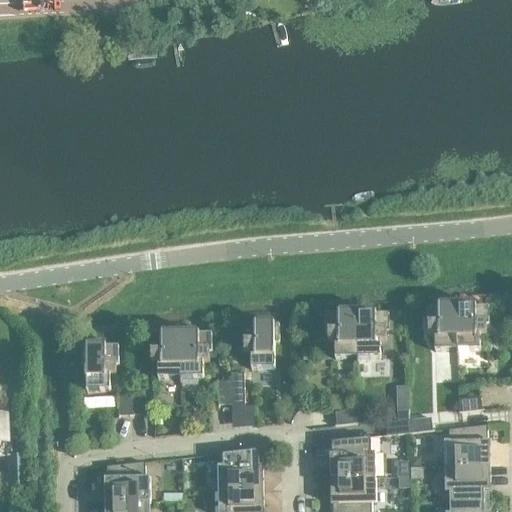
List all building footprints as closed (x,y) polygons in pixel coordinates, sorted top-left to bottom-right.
[(457,307),(458,357),(459,357),(459,353),(481,352),(481,336),(487,336),(486,324),(486,308),(476,308),(476,306),(457,307)] [(458,357),(457,307),(438,307),(438,308),(427,309),(427,328),(429,328),(429,337),(435,337),(436,353),(458,353),(458,357)] [(358,365),(357,314),(338,315),(338,316),(327,316),(327,336),(329,336),(329,345),(335,344),(336,361),(358,360),(358,365)] [(357,314),(358,365),(359,365),(359,360),(381,360),(381,344),(387,343),(387,331),(386,331),(386,314),(377,314),(357,314)] [(255,325),(255,327),(242,327),(242,346),(245,346),(245,355),(252,355),(252,371),(276,371),(275,325),(255,325)] [(181,335),(182,385),(182,381),(204,380),(204,364),(210,364),(209,336),(200,336),(200,334),(181,335)] [(181,385),(182,385),(181,335),(161,335),(162,337),(149,337),(149,356),(152,356),(152,365),(159,365),(159,381),(181,381),(181,385)] [(118,349),(107,349),(107,347),(86,347),(86,349),(82,349),(82,367),(87,367),(87,393),(111,393),(111,377),(117,377),(117,365),(118,364),(118,349)] [(232,383),(232,407),(245,406),(245,408),(245,375),(231,375),(232,383)] [(0,412),(9,412),(8,380),(0,380),(0,412)] [(220,407),(232,407),(232,383),(218,383),(219,408),(220,408),(220,407)] [(132,394),(132,417),(145,417),(145,419),(145,393),(132,394)] [(120,418),(132,417),(132,394),(119,394),(119,419),(120,419),(120,418)] [(482,399),(459,401),(459,415),(485,412),(485,411),(483,411),(482,399)] [(337,427),(335,427),(336,428),(360,425),(359,412),(336,414),(337,427)] [(0,459),(6,459),(11,459),(9,417),(8,417),(1,417),(0,416),(0,459)] [(410,422),(410,436),(435,433),(435,432),(433,432),(432,420),(410,422)] [(386,438),(410,436),(410,422),(386,425),(387,437),(386,437),(386,438)] [(446,468),(495,467),(495,443),(488,443),(488,427),(449,431),(449,443),(445,443),(446,468)] [(333,481),(376,480),(375,455),(371,455),(371,440),(332,444),(333,481)] [(219,493),(267,492),(267,468),(261,468),(261,452),(222,456),(223,468),(218,468),(219,493)] [(11,459),(6,459),(7,489),(24,489),(23,458),(11,459)] [(416,458),(410,458),(410,469),(411,469),(421,469),(421,463),(416,458)] [(409,463),(397,463),(397,479),(409,478),(409,463)] [(108,505),(151,504),(150,479),(146,479),(146,464),(107,468),(108,505)] [(495,493),(495,467),(446,468),(446,494),(450,493),(451,504),(489,503),(489,493),(495,493)] [(421,469),(411,469),(410,480),(411,481),(424,481),(423,469),(421,469)] [(376,505),(376,480),(333,481),(333,511),(372,511),(372,505),(376,505)] [(410,480),(398,480),(399,490),(411,490),(411,481),(410,480)] [(266,511),(267,492),(219,493),(219,511),(266,511)] [(183,495),(164,495),(164,503),(183,503),(183,495)] [(489,511),(489,503),(451,504),(450,511),(489,511)]
